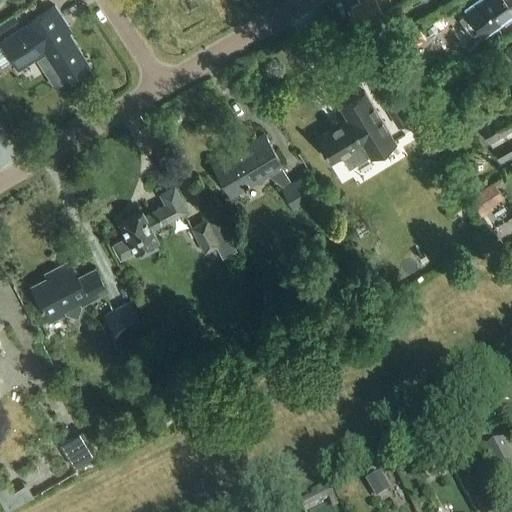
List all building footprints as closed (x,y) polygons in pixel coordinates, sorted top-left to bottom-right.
[(378,0),(370,0),(352,13),(363,29),(387,12),(378,0)] [(511,15),(511,0),(481,0),(474,5),(491,30),(511,15)] [(62,22),(65,20),(57,6),(29,23),(30,24),(3,41),(20,68),(47,51),(66,80),(89,65),(62,22)] [(400,25),(395,15),(365,31),(370,42),(400,25)] [(448,46),(454,54),(461,49),(455,41),(448,46)] [(456,68),(464,80),(486,65),(477,53),(456,68)] [(396,90),(381,99),(398,128),(413,119),(396,90)] [(333,160),(346,152),(354,165),(356,165),(373,155),(374,156),(397,141),(366,91),(342,105),(351,118),(319,138),(333,160)] [(473,114),(490,143),(511,130),(511,116),(507,107),(495,114),(489,104),(473,114)] [(511,156),(511,130),(490,143),(501,163),(511,156)] [(283,166),(285,166),(266,133),(214,163),(232,196),(269,175),(286,187),(284,189),(295,207),(321,192),(310,173),(293,183),(283,166)] [(502,198),(493,183),(468,198),(479,216),(492,207),(491,205),(502,198)] [(153,230),(175,218),(189,211),(176,186),(162,194),(168,204),(146,216),(144,212),(122,223),(129,237),(114,245),(122,259),(140,250),(143,255),(158,247),(155,242),(158,240),(153,230)] [(193,227),(205,254),(222,246),(220,241),(230,237),(221,217),(210,222),(209,220),(193,227)] [(72,260),(30,283),(50,322),(67,313),(78,316),(81,305),(108,291),(97,269),(82,277),(72,260)] [(132,299),(105,313),(119,341),(147,328),(132,299)] [(152,307),(145,311),(152,321),(158,317),(152,307)] [(82,431),(61,443),(74,467),(96,455),(82,431)] [(511,450),(506,439),(479,454),(497,489),(501,487),(511,507),(511,450)] [(436,455),(422,462),(429,476),(443,469),(436,455)] [(379,474),(364,482),(371,494),(386,486),(379,474)] [(0,487),(0,490),(11,509),(38,494),(30,481),(17,489),(12,481),(0,487)] [(328,489),(298,504),(301,511),(303,511),(332,498),(328,489)]
